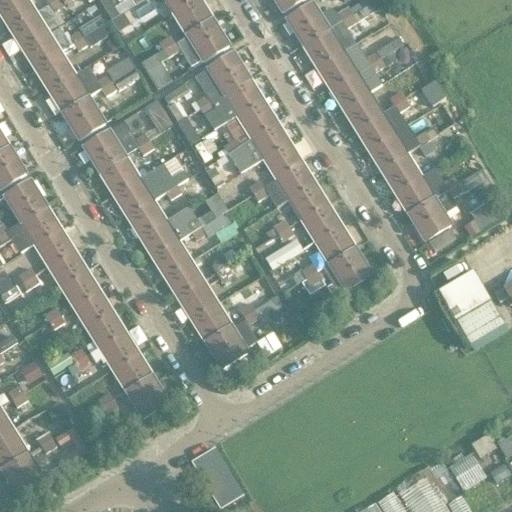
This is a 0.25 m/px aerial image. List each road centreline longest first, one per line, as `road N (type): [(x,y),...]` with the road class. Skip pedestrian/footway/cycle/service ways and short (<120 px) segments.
road 1 (residential): [(225,430),(403,318),(415,292),(407,263),(235,0)]
road 2 (residential): [(0,67),(7,93),(225,430)]
